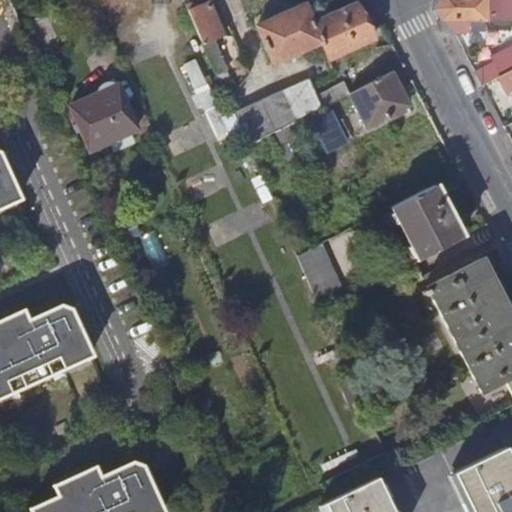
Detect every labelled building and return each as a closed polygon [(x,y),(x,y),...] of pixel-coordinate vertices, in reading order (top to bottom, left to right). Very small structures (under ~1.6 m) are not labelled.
[(511,0),(446,0),(441,9),(447,20),(455,35),(475,33),(474,31),(511,29),(511,0)] [(208,3),(187,12),(211,64),(222,59),(214,41),(223,36),(208,3)] [(372,41),(357,6),(355,5),(313,24),(320,43),(327,60),(372,41)] [(289,57),(320,43),(313,24),(305,6),(256,27),(272,64),(282,60),(284,65),(290,62),(289,57)] [(222,59),(211,64),(220,85),(225,83),(223,79),(231,75),(224,59),(222,59)] [(408,105),(390,72),(348,94),(366,127),(386,117),(388,120),(404,112),(402,108),(408,105)] [(511,72),(501,78),(509,93),(511,91),(511,72)] [(316,97),(313,89),(308,79),(233,113),(248,147),(275,132),(321,108),(316,97)] [(343,83),(316,97),(321,108),(348,94),(343,83)] [(136,130),(116,86),(70,107),(89,151),(136,130)] [(0,211),(21,202),(1,155),(0,155),(0,211)] [(417,262),(459,239),(432,186),(389,208),(417,262)] [(297,257),(321,312),(345,300),(319,245),(297,257)] [(415,263),(357,293),(425,422),(511,376),(511,317),(481,259),(427,287),(415,263)] [(0,394),(90,354),(69,307),(59,304),(26,319),(21,309),(0,318),(0,394)] [(452,472),(470,511),(511,511),(511,459),(506,447),(452,472)] [(56,495),(28,508),(29,511),(162,511),(140,464),(130,461),(97,476),(92,466),(51,485),(56,495)] [(328,511),(394,511),(379,477),(324,504),(328,511)]
